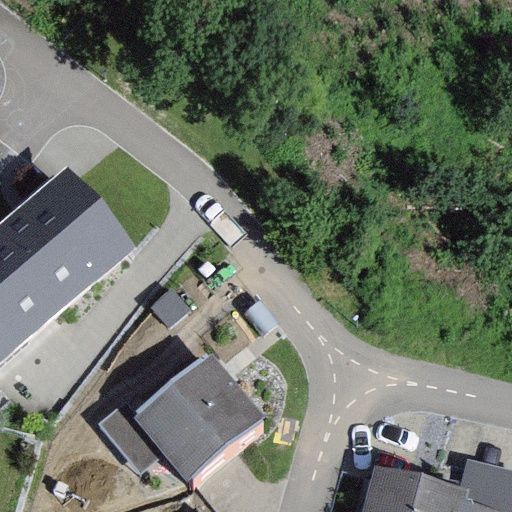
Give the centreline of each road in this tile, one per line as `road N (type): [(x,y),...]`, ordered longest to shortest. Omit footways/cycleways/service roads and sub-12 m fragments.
road 1 (residential): [(347,382),(330,330),(210,188),(55,69),(23,122)]
road 2 (residential): [(511,423),(347,382)]
road 3 (residential): [(347,382),(311,511)]
